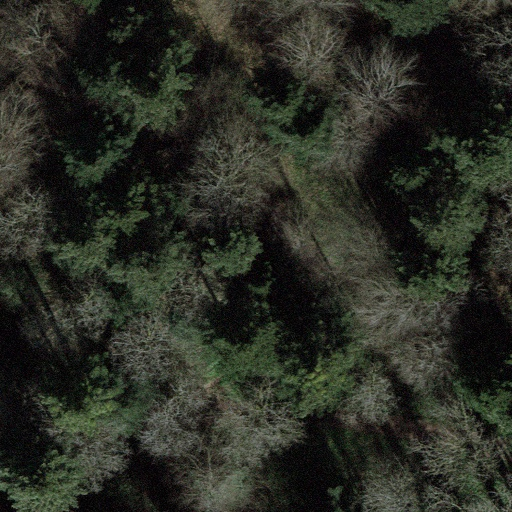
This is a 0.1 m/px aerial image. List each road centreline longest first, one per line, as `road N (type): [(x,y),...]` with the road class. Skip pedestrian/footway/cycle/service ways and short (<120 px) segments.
road 1 (track): [(0,69),(101,104),(227,171),(317,258),(511,414)]
road 2 (track): [(317,258),(194,410),(0,477)]
road 3 (track): [(194,410),(511,447)]
